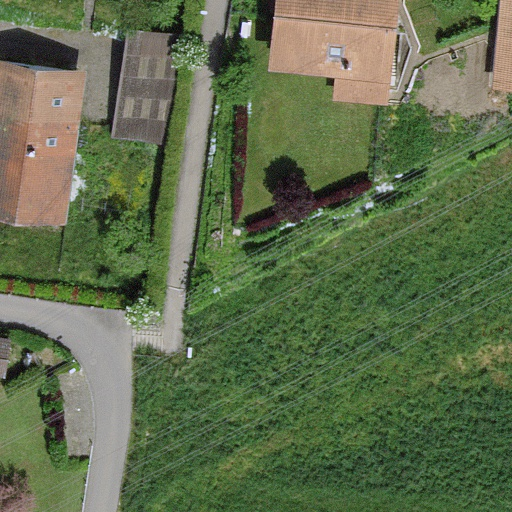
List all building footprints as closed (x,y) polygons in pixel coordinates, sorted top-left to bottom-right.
[(339,101),(399,106),(407,0),(284,0),(279,72),(341,77),(339,101)] [(511,90),(511,0),(502,0),(496,89),(511,90)] [(181,40),(128,33),(116,138),(169,144),(181,40)] [(80,71),(0,64),(0,205),(68,210),(80,71)] [(11,344),(0,342),(0,382),(5,383),(11,344)]
